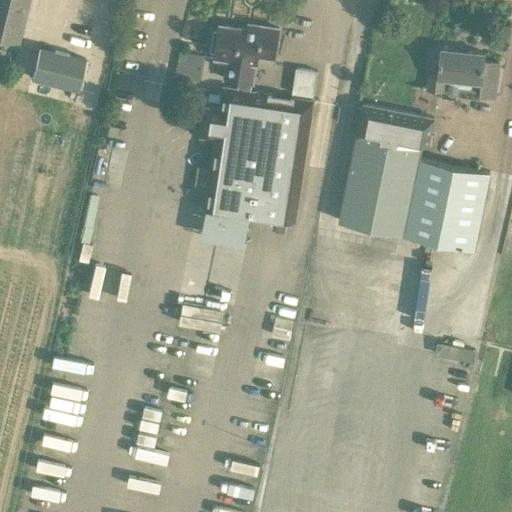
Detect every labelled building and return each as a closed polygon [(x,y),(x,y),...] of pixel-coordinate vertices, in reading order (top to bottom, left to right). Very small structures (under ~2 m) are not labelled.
[(0,0),(0,38),(18,42),(28,0),(0,0)] [(296,221),(314,100),(252,91),(253,83),(254,83),(257,63),(258,63),(259,56),(276,58),(280,28),(262,25),(262,30),(221,24),(220,30),(215,29),(212,51),(217,51),(216,57),(229,59),(226,79),(240,81),(238,89),(225,87),(221,109),(217,110),(213,111),(210,115),(208,118),(207,125),(208,128),(210,133),(213,137),(217,138),(206,208),(296,221)] [(38,46),(30,80),(77,92),(86,58),(38,46)] [(496,97),(500,62),(484,60),(485,52),(442,47),(439,75),(427,73),(426,89),(444,92),(446,79),(482,83),(482,96),(496,97)] [(296,66),(292,91),(313,95),(318,70),(296,66)] [(414,113),(364,103),(340,220),(475,247),(491,171),(426,158),(435,117),(415,113),(414,113)] [(176,317),(198,323),(200,313),(201,313),(203,307),(180,300),(176,317)] [(445,485),(447,464),(416,460),(414,481),(445,485)]
